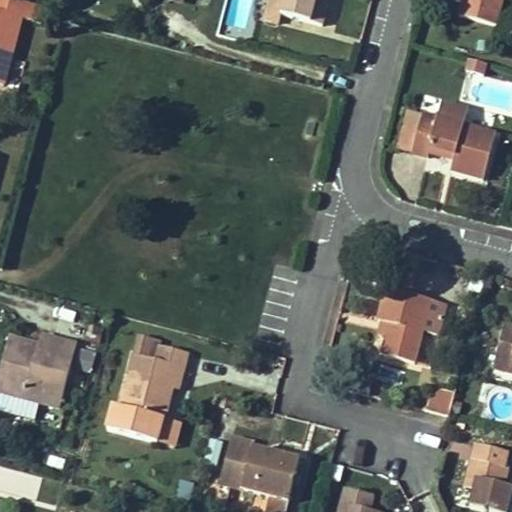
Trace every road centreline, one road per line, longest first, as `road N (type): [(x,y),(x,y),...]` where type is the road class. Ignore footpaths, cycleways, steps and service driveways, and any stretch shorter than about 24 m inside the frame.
road 1 (residential): [(344,210),(292,399),(362,417),(385,430),(399,455)]
road 2 (residential): [(396,0),(344,210)]
road 3 (residential): [(344,210),(511,254)]
